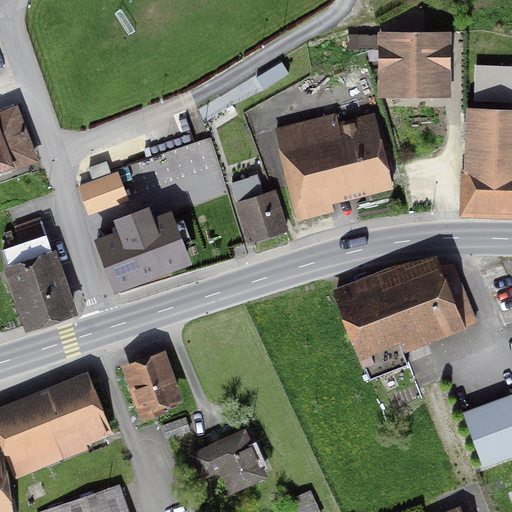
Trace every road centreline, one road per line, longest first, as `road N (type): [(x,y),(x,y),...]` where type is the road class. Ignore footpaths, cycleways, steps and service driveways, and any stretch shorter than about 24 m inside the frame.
road 1 (secondary): [(511,239),(445,237),(362,248),(105,329)]
road 2 (residential): [(0,15),(105,329)]
